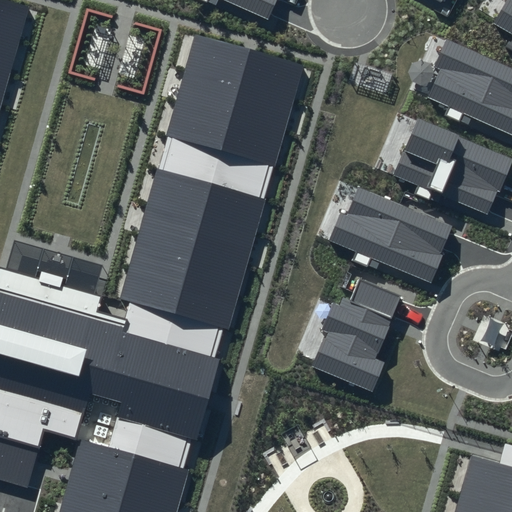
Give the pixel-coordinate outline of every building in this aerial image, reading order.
[(204,0),(216,5),(217,0),(224,0),(268,19),(276,0),(204,0)] [(511,0),(505,0),(492,23),(511,34),(511,36),(506,47),(511,49),(511,0)] [(177,511),(304,65),(194,33),(119,301),(129,304),(125,319),(96,311),(100,297),(0,267),(0,95),(24,10),(0,3),(0,483),(31,492),(47,434),(78,443),(58,511),(177,511)] [(511,67),(446,39),(434,66),(441,69),(428,97),(449,107),(446,115),(469,125),(472,118),(511,135),(511,67)] [(511,163),(511,157),(417,118),(394,175),(418,185),(415,193),(438,202),(441,195),(488,215),(498,191),(500,192),(511,163)] [(452,226),(358,187),(348,212),(342,209),(329,241),(356,251),(352,260),(376,270),(380,262),(432,283),(443,256),(440,254),(452,226)] [(329,337),(313,375),(374,400),(388,366),(380,363),(406,300),(360,281),(351,304),(344,301),(340,309),(333,306),(322,334),(329,337)] [(502,454),(499,463),(511,466),(511,444),(505,443),(502,454)] [(511,511),(511,466),(499,463),(471,455),(455,511),(511,511)]
